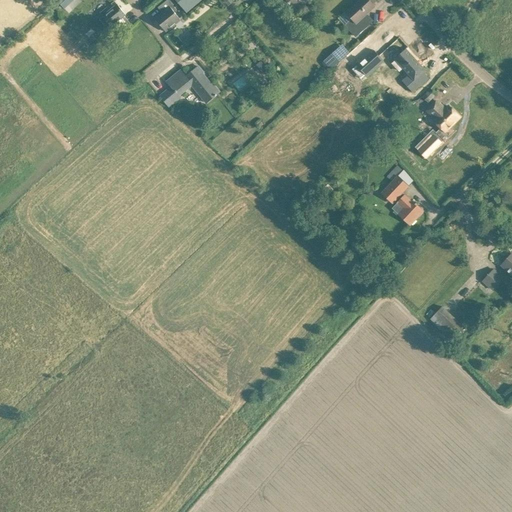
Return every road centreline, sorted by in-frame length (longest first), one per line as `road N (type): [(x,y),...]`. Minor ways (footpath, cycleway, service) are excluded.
road 1 (tertiary): [(511,97),(413,0)]
road 2 (unknown): [(511,146),(425,235)]
